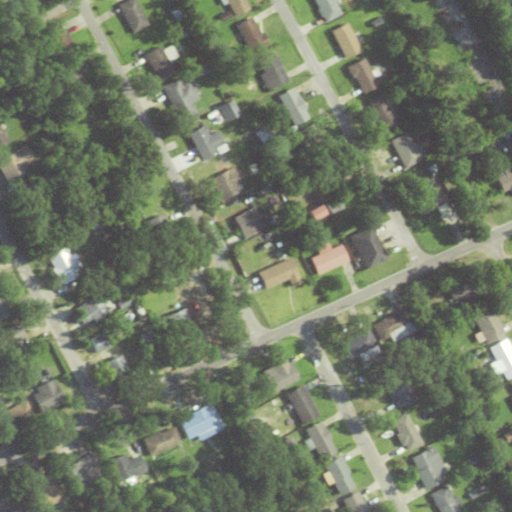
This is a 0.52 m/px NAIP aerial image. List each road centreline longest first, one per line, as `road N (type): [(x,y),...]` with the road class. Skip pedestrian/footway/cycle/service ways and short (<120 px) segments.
road 1 (tertiary): [(0,460),(511,228)]
road 2 (residential): [(262,342),(80,0)]
road 3 (residential): [(423,267),(277,0)]
road 4 (residential): [(102,415),(0,225)]
road 5 (residential): [(301,324),(402,511)]
